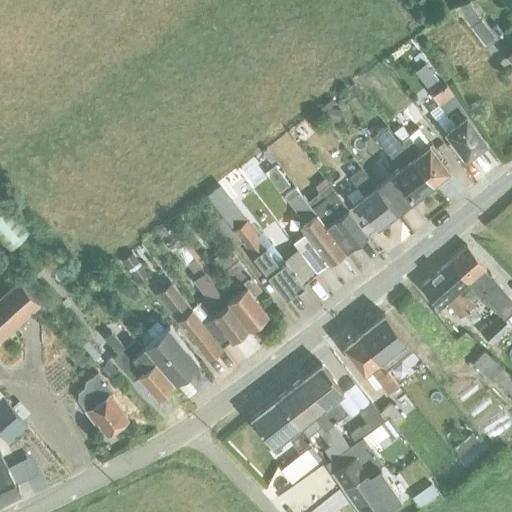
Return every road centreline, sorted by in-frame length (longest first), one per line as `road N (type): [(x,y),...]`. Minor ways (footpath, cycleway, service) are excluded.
road 1 (unclassified): [(511,178),(189,427)]
road 2 (residential): [(189,427),(17,511)]
